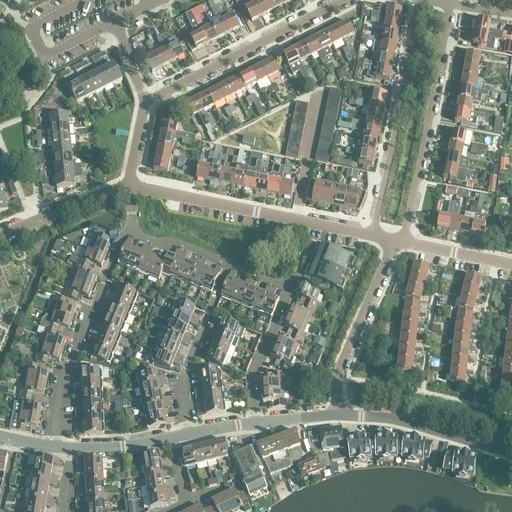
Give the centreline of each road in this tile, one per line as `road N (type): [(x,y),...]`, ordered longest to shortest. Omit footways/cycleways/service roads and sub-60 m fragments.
road 1 (residential): [(132,187),(371,234)]
road 2 (residential): [(402,241),(449,3)]
road 3 (residential): [(419,0),(371,234)]
road 4 (residential): [(55,446),(66,371),(127,231)]
road 5 (residential): [(143,100),(342,0)]
road 6 (residential): [(255,420),(253,368),(290,288),(230,263)]
road 7 (residential): [(336,414),(336,376),(391,248),(402,241)]
road 8 (tertiary): [(336,414),(396,421),(511,453)]
road 9 (residential): [(189,433),(183,376),(230,263)]
road 10 (residential): [(86,0),(29,28),(44,57),(113,22)]
road 11 (residential): [(0,234),(132,187)]
